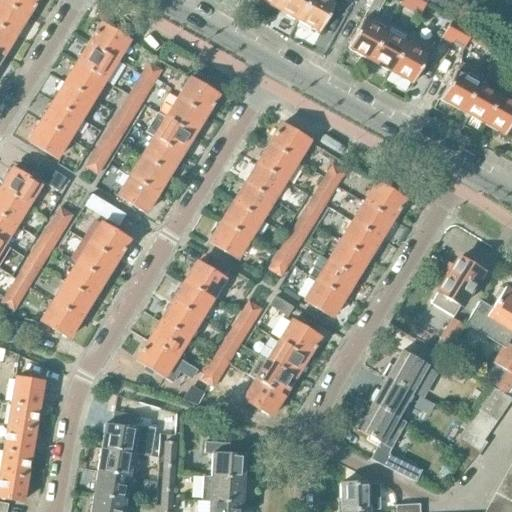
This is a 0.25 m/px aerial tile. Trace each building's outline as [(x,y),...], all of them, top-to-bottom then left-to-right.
[(0,0),(26,17),(36,0),(0,0)] [(0,0),(0,27),(14,36),(26,17),(0,0)] [(259,0),(275,9),(280,0),(259,0)] [(297,21),(308,0),(280,0),(275,9),(297,21)] [(308,0),(297,21),(318,32),(336,0),(308,0)] [(372,0),(346,48),(368,60),(387,24),(375,17),(384,0),(372,0)] [(401,0),(399,5),(408,10),(413,0),(401,0)] [(451,44),(462,24),(453,18),(441,38),(451,44)] [(89,44),(116,61),(129,41),(101,24),(89,44)] [(388,71),(408,35),(387,24),(368,60),(388,71)] [(472,30),(462,24),(451,44),(462,50),(472,30)] [(14,36),(0,27),(0,54),(2,56),(14,36)] [(431,48),(408,35),(388,71),(411,83),(431,48)] [(500,43),(492,56),(502,60),(509,48),(500,43)] [(105,80),(116,61),(89,44),(77,63),(105,80)] [(156,79),(161,70),(148,62),(143,71),(156,79)] [(65,83),(93,100),(105,80),(77,63),(65,83)] [(477,83),(481,75),(467,68),(459,63),(440,100),(461,111),(477,83)] [(153,84),(156,79),(143,71),(140,76),(137,80),(151,88),(153,84)] [(478,84),(477,83),(461,111),(482,123),(498,95),(496,94),(498,91),(491,87),(494,82),(482,76),(478,84)] [(177,99),(205,115),(217,95),(190,78),(177,99)] [(145,97),(151,88),(137,80),(132,88),(145,97)] [(65,83),(53,102),(81,119),(93,100),(65,83)] [(141,103),(145,97),(132,88),(128,95),(127,97),(140,105),(141,103)] [(511,92),(503,88),(498,95),(482,123),(504,135),(511,120),(511,92)] [(135,114),(140,105),(127,97),(121,106),(135,114)] [(193,135),(205,115),(177,99),(170,110),(163,105),(158,113),(193,135)] [(81,119),(53,102),(41,122),(69,139),(81,119)] [(129,123),(135,114),(121,106),(116,114),(129,123)] [(193,135),(158,113),(146,133),(153,138),(181,154),(193,135)] [(129,123),(116,114),(111,123),(124,131),(129,123)] [(56,159),(69,139),(41,122),(29,142),(56,159)] [(124,131),(111,123),(105,132),(118,140),(124,131)] [(269,144),(296,161),(308,141),(281,125),(269,144)] [(117,142),(118,140),(105,132),(104,134),(100,141),(113,149),(117,142)] [(169,174),(181,154),(153,138),(141,157),(169,174)] [(113,149),(100,141),(95,149),(108,157),(113,149)] [(284,180),(296,161),(269,144),(257,164),(284,180)] [(105,162),(108,157),(95,149),(92,154),(90,158),(102,166),(105,162)] [(129,176),(157,193),(169,174),(141,157),(129,176)] [(102,166),(90,158),(84,167),(97,175),(102,166)] [(272,200),(284,180),(257,164),(245,184),(272,200)] [(339,182),(344,173),(331,164),(325,173),(339,182)] [(58,179),(35,165),(29,176),(51,190),(58,179)] [(0,189),(27,206),(39,186),(12,169),(0,189)] [(339,182),(325,173),(322,179),(320,182),(334,190),(335,188),(339,182)] [(145,213),(157,193),(129,176),(117,196),(145,213)] [(328,199),(334,190),(320,182),(315,191),(328,199)] [(362,205),(390,222),(403,200),(376,183),(362,205)] [(260,220),(272,200),(245,184),(232,203),(260,220)] [(27,206),(0,189),(0,215),(16,225),(27,206)] [(328,199),(315,191),(311,197),(310,199),(323,208),(324,206),(328,199)] [(318,216),(323,208),(310,199),(304,208),(318,216)] [(248,239),(260,220),(232,203),(220,223),(248,239)] [(390,222),(362,205),(352,222),(379,239),(390,222)] [(67,224),(73,215),(59,207),(53,216),(67,224)] [(313,225),(318,216),(304,208),(299,217),(313,225)] [(0,242),(3,244),(16,225),(0,215),(0,242)] [(67,224),(53,216),(51,221),(48,225),(61,233),(64,229),(67,224)] [(307,234),(313,225),(299,217),(294,225),(307,234)] [(379,239),(352,222),(340,242),(367,259),(379,239)] [(236,259),(248,239),(220,223),(208,242),(236,259)] [(88,244),(116,260),(128,240),(101,224),(88,244)] [(56,242),(61,233),(48,225),(43,234),(56,242)] [(307,234),(294,225),(288,234),(302,242),(307,234)] [(52,248),(56,242),(43,234),(39,239),(38,242),(51,250),(52,248)] [(300,245),(302,242),(288,234),(287,236),(283,243),(297,251),(300,245)] [(45,259),(51,250),(38,242),(32,251),(45,259)] [(367,259),(340,242),(328,261),(355,278),(367,259)] [(297,251),(283,243),(278,252),(291,260),(297,251)] [(116,260),(88,244),(77,263),(104,280),(116,260)] [(45,259),(32,251),(27,260),(40,268),(45,259)] [(291,260),(278,252),(275,256),(272,260),(286,268),(289,264),(291,260)] [(35,276),(40,268),(27,260),(22,268),(35,276)] [(286,268),(272,260),(267,269),(280,278),(286,268)] [(454,315),(479,273),(458,260),(432,302),(454,315)] [(308,276),(316,281),(343,298),(355,278),(328,261),(321,273),(313,268),(308,276)] [(104,280),(77,263),(65,282),(92,299),(104,280)] [(184,283),(211,300),(223,279),(196,263),(184,283)] [(35,276),(22,268),(16,277),(29,285),(35,276)] [(28,287),(29,285),(16,277),(15,279),(11,286),(24,294),(28,287)] [(331,317),(343,298),(316,281),(304,301),(331,317)] [(65,282),(53,302),(80,318),(92,299),(65,282)] [(172,302),(199,319),(211,300),(184,283),(172,302)] [(18,302),(24,294),(11,286),(6,294),(18,302)] [(489,370),(488,385),(493,388),(511,357),(511,347),(507,344),(511,335),(511,293),(504,288),(491,308),(479,301),(465,324),(503,348),(494,363),(492,362),(488,370),(489,370)] [(13,311),(18,302),(6,294),(0,303),(13,311)] [(293,307),(275,296),(269,306),(287,317),(293,307)] [(255,318),(261,308),(248,301),(243,310),(255,318)] [(68,338),(80,318),(53,302),(41,322),(68,338)] [(199,319),(172,302),(160,322),(187,338),(199,319)] [(255,318),(243,310),(239,316),(237,319),(250,327),(252,324),(255,318)] [(29,324),(9,318),(5,331),(25,337),(29,324)] [(245,335),(250,327),(237,319),(232,327),(245,335)] [(452,319),(439,339),(432,351),(444,358),(463,326),(452,319)] [(279,341),(306,358),(319,338),(291,321),(279,341)] [(194,343),(187,338),(160,322),(148,341),(175,358),(182,346),(189,350),(194,343)] [(240,343),(245,335),(232,327),(227,335),(226,336),(239,344),(240,343)] [(234,353),(239,344),(226,336),(221,345),(234,353)] [(152,376),(154,372),(173,383),(180,372),(192,380),(197,371),(175,358),(148,341),(136,360),(146,367),(143,370),(152,376)] [(306,358),(279,341),(267,360),(294,377),(306,358)] [(234,353),(221,345),(216,354),(229,362),(234,353)] [(386,378),(412,392),(422,398),(436,374),(434,372),(442,358),(418,345),(411,358),(401,352),(386,378)] [(228,363),(229,362),(216,354),(215,355),(210,362),(223,370),(228,363)] [(511,357),(493,388),(505,396),(505,395),(511,399),(511,397),(511,357)] [(223,370),(210,362),(207,360),(203,368),(206,369),(205,371),(218,379),(223,370)] [(282,397),(294,377),(267,360),(255,380),(282,397)] [(213,388),(218,379),(205,371),(199,380),(213,388)] [(11,402),(37,406),(41,383),(15,378),(11,402)] [(386,378),(372,404),(397,418),(412,392),(386,378)] [(270,416),(282,397),(255,380),(243,400),(270,416)] [(505,396),(493,388),(488,385),(481,396),(501,410),(509,398),(505,396)] [(501,410),(481,396),(474,406),(494,420),(501,410)] [(419,398),(413,407),(428,416),(434,406),(419,398)] [(33,430),(37,406),(11,402),(7,425),(33,430)] [(406,423),(397,418),(372,404),(356,431),(367,437),(366,439),(378,447),(380,444),(384,446),(384,445),(391,449),(406,423)] [(494,420),(474,406),(468,416),(487,429),(494,420)] [(101,448),(132,453),(136,429),(134,429),(136,416),(115,412),(112,425),(105,424),(101,448)] [(487,429),(468,416),(461,425),(481,439),(487,429)] [(33,430),(7,425),(5,440),(0,439),(0,449),(3,450),(29,454),(33,430)] [(481,439),(461,425),(460,427),(463,429),(458,437),(477,451),(484,441),(481,439)] [(477,451),(458,437),(450,448),(471,460),(477,451)] [(164,454),(175,454),(176,442),(175,442),(165,441),(164,454)] [(210,477),(242,479),(244,455),(228,454),(228,444),(204,443),(204,454),(212,455),(210,477)] [(132,453),(101,448),(97,472),(128,477),(132,453)] [(29,454),(3,450),(0,468),(0,473),(25,477),(29,454)] [(163,466),(174,466),(175,454),(164,454),(163,466)] [(388,454),(382,465),(415,482),(421,470),(388,454)] [(162,478),(173,478),(174,466),(163,466),(162,478)] [(128,477),(97,472),(93,496),(124,501),(128,477)] [(0,497),(21,501),(25,477),(0,473),(0,497)] [(242,479),(210,477),(202,477),(201,500),(209,500),(209,502),(241,503),(242,479)] [(162,489),(172,490),(173,478),(162,478),(162,489)] [(511,487),(504,483),(498,493),(511,500),(511,487)] [(338,511),(368,511),(368,484),(340,484),(340,501),(338,501),(338,511)] [(161,502),(172,502),(172,490),(162,489),(161,502)] [(511,511),(511,500),(498,493),(493,502),(511,511)] [(122,511),(124,501),(93,496),(90,511),(122,511)] [(160,511),(171,511),(172,502),(161,502),(160,511)] [(240,511),(241,503),(209,502),(208,511),(240,511)] [(511,511),(493,502),(487,511),(511,511)]
